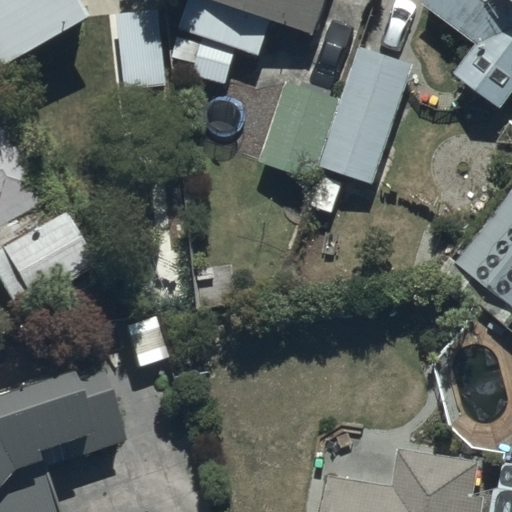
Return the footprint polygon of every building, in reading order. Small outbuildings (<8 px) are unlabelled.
[(0,0),(0,61),(3,67),(104,11),(97,0),(0,0)] [(329,0),(192,0),(184,23),(208,32),(193,74),(232,89),(247,47),(264,54),(278,17),(318,31),(329,0)] [(511,0),(425,0),(480,42),(456,73),(504,110),(511,99),(511,0)] [(342,99),(328,163),(381,180),(418,67),(359,48),(342,99)] [(328,163),(342,99),(287,81),(262,160),(323,179),(328,163)] [(25,116),(0,129),(0,266),(19,303),(99,262),(25,116)] [(511,188),(458,259),(511,300),(511,188)] [(0,511),(61,511),(47,470),(124,444),(97,363),(0,391),(0,511)] [(485,462),(401,448),(394,487),(329,476),(323,511),(483,511),(487,495),(479,494),(485,462)]
